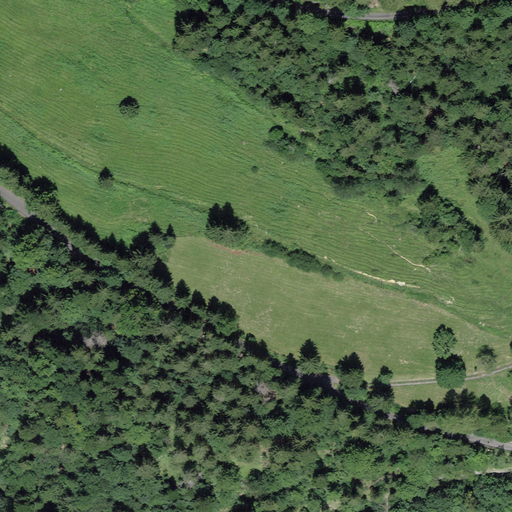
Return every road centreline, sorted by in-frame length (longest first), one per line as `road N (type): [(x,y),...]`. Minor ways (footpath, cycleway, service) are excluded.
road 1 (unclassified): [(511,449),(318,388),(120,281),(0,189)]
road 2 (unclassified): [(259,0),(359,15),(506,0)]
